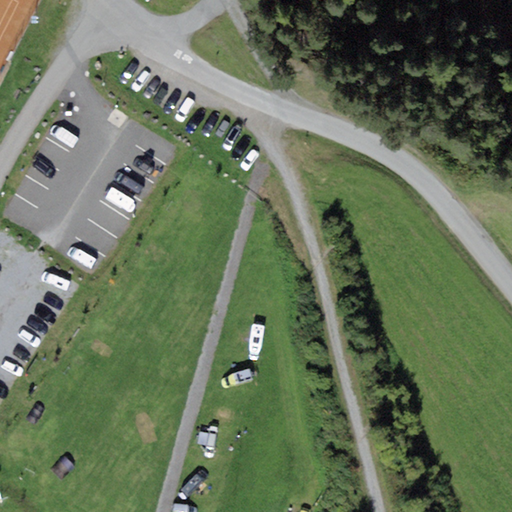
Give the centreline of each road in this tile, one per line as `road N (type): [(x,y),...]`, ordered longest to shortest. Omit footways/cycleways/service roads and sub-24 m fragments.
road 1 (track): [(228,92),(285,173),(328,277),(380,511)]
road 2 (unclassified): [(162,45),(228,92),(377,147),(410,169),(511,287)]
road 3 (residential): [(113,3),(0,170)]
